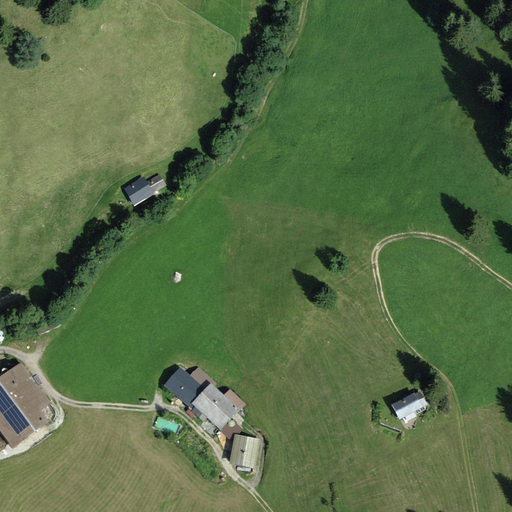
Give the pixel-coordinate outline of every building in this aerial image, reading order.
[(144,176),(123,188),(134,206),(154,194),(153,193),(166,185),(159,174),(147,182),(144,176)] [(51,402),(21,361),(0,376),(0,431),(13,448),(49,421),(41,410),(51,402)] [(189,376),(180,367),(164,384),(191,409),(194,405),(214,385),(215,383),(198,367),(189,376)] [(223,394),(214,385),(194,405),(220,430),(245,404),(229,389),(223,394)] [(419,390),(392,405),(399,419),(404,416),(407,421),(416,416),(414,411),(427,404),(419,390)] [(261,439),(234,434),(229,464),(256,469),(261,439)]
